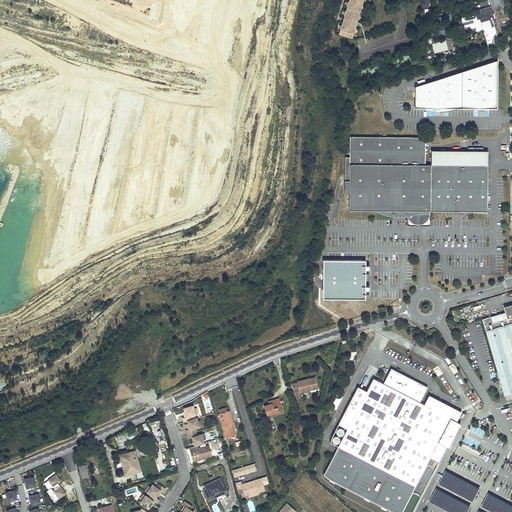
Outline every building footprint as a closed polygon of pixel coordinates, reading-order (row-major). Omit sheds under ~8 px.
[(340,34),(352,38),(353,33),(354,33),(355,30),(354,29),(357,19),(358,19),(359,16),(358,15),(360,9),(361,10),(362,6),(361,6),(362,0),(349,0),(349,2),(348,2),(347,5),(348,6),(346,12),(345,12),(344,15),(345,15),(342,26),(341,25),(340,29),(341,29),(340,34)] [(500,16),(499,8),(493,10),(494,13),(495,18),(496,21),(501,20),(509,18),(508,14),(504,15),(500,16)] [(495,18),(494,13),(480,17),(480,19),(481,22),(495,18)] [(481,22),(480,19),(474,21),(477,32),(483,31),(497,27),(496,21),(495,18),(481,22)] [(497,27),(483,31),(488,47),(501,44),(498,31),(497,27)] [(432,44),(434,54),(448,50),(446,41),(432,44)] [(498,59),(416,86),(416,107),(422,107),(460,107),(475,108),(490,108),(498,108),(498,59)] [(430,211),(430,164),(425,164),(425,137),(350,136),(350,157),(345,157),(345,193),(349,193),(349,210),(375,210),(430,211)] [(431,151),(431,164),(487,165),(487,150),(431,151)] [(431,164),(430,164),(430,211),(443,211),(450,211),(475,211),(487,212),(487,165),(431,164)] [(408,218),(409,219),(409,220),(411,222),(413,223),(414,223),(417,224),(420,224),(423,223),(424,223),(426,221),(428,220),(430,217),(430,214),(430,211),(375,210),(384,214),(396,216),(407,216),(407,217),(408,218)] [(324,260),(323,299),(365,300),(366,261),(324,260)] [(511,303),(504,306),(505,312),(491,316),(483,319),(504,395),(511,392),(511,303)] [(330,441),(338,445),(323,473),(328,478),(392,511),(400,511),(425,465),(429,458),(438,462),(446,446),(438,442),(446,426),(450,418),(456,421),(461,412),(429,395),(424,404),(420,402),(427,387),(398,371),(391,368),(384,383),(373,378),(367,390),(362,388),(358,386),(331,436),(330,441)] [(316,376),(298,380),(298,382),(300,389),(301,391),(319,386),(316,376)] [(269,404),(264,405),(267,414),(274,412),(283,409),(279,397),(270,400),(271,403),(269,404)] [(182,418),(183,422),(187,421),(192,419),(191,415),(195,414),(194,408),(193,405),(183,408),(184,411),(186,416),(184,417),(182,418)] [(231,422),(228,411),(227,411),(219,413),(218,414),(224,433),(232,430),(230,424),(230,422),(231,422)] [(187,434),(196,431),(194,428),(199,426),(197,421),(196,418),(192,419),(187,421),(188,423),(189,429),(188,429),(186,430),(187,434)] [(457,422),(456,421),(450,418),(446,426),(438,442),(446,446),(447,447),(448,447),(459,427),(460,424),(457,422)] [(129,430),(114,437),(116,444),(134,439),(131,430),(129,430)] [(196,431),(187,434),(188,438),(192,437),(194,442),(197,441),(198,444),(204,443),(203,440),(201,434),(197,435),(196,431)] [(163,432),(151,434),(153,445),(165,443),(163,432)] [(481,454),(482,452),(462,442),(461,444),(466,447),(473,451),(481,454)] [(190,449),(193,461),(198,459),(199,458),(201,457),(201,458),(211,456),(208,445),(198,448),(199,450),(196,451),(195,448),(190,449)] [(140,469),(135,451),(120,455),(125,475),(134,473),(134,471),(140,469)] [(85,462),(78,463),(82,478),(89,477),(85,462)] [(256,471),(254,464),(232,470),(234,477),(256,471)] [(480,488),(447,471),(440,484),(473,501),(480,488)] [(65,493),(59,485),(58,486),(57,483),(60,480),(56,474),(48,480),(54,488),(52,490),(50,488),(46,491),(54,501),(65,493)] [(35,485),(33,477),(24,479),(27,488),(35,485)] [(262,478),(242,484),(241,482),(236,484),(239,494),(245,492),(245,494),(251,492),(254,494),(259,492),(265,490),(264,486),(269,484),(267,477),(262,478)] [(216,497),(215,495),(215,494),(220,492),(225,490),(219,478),(204,485),(206,490),(207,492),(205,493),(208,500),(216,497)] [(151,494),(155,497),(157,494),(160,489),(161,490),(163,491),(165,488),(158,483),(156,486),(152,484),(150,486),(147,492),(151,494)] [(451,511),(467,511),(471,506),(438,489),(431,502),(451,511)] [(17,499),(14,490),(6,492),(8,501),(17,499)] [(511,511),(511,504),(489,492),(482,505),(494,511),(511,511)] [(40,502),(38,493),(29,496),(31,505),(40,502)] [(155,497),(151,494),(149,497),(145,495),(142,500),(140,503),(148,508),(150,505),(153,500),(154,501),(156,502),(158,499),(155,497)] [(182,511),(181,511),(192,511),(194,511),(190,509),(192,505),(185,500),(182,504),(184,505),(185,506),(182,511)] [(252,511),(255,511),(253,500),(247,502),(249,511),(252,511)] [(296,511),(297,511),(287,503),(282,508),(284,510),(282,511),(296,511)]
